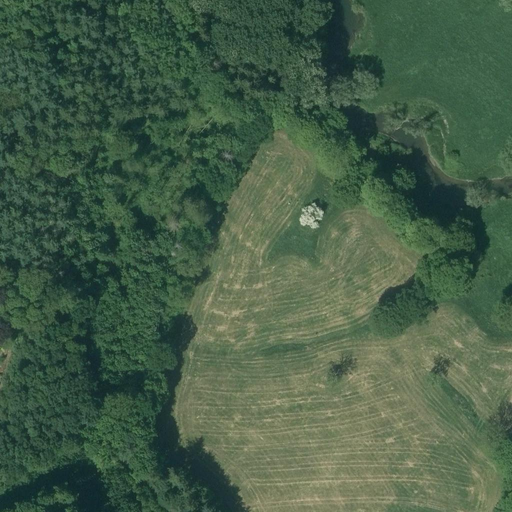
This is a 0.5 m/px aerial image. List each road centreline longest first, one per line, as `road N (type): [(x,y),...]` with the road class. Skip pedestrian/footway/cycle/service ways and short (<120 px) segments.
road 1 (track): [(161,511),(124,467),(85,355)]
road 2 (track): [(85,355),(0,253)]
